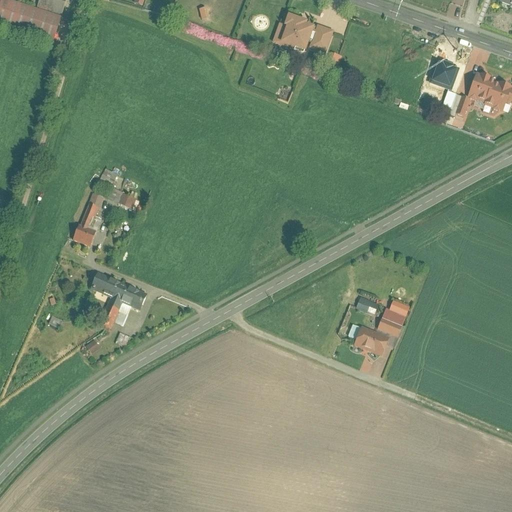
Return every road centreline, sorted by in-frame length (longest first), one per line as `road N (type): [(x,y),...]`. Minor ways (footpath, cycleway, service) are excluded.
road 1 (tertiary): [(223,315),(511,156)]
road 2 (residential): [(223,315),(511,437)]
road 3 (tertiary): [(0,475),(105,385),(223,315)]
road 4 (track): [(0,244),(67,18)]
road 5 (tertiary): [(360,0),(511,54)]
